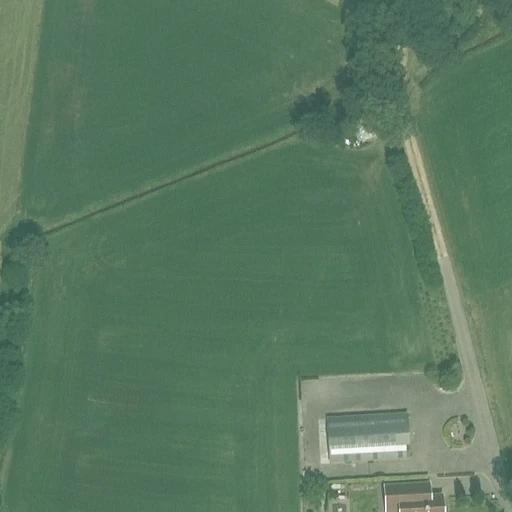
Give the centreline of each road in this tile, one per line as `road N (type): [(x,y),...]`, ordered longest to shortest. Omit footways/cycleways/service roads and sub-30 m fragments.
road 1 (track): [(394,0),(400,104),(441,259)]
road 2 (unclassified): [(511,511),(441,259)]
